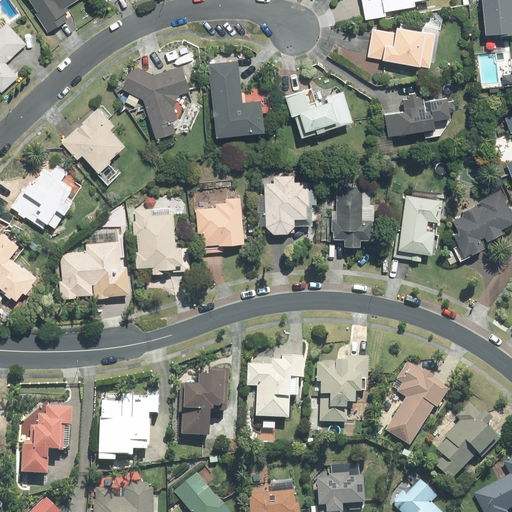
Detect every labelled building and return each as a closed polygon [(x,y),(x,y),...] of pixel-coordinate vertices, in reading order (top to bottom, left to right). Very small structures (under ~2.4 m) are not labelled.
[(47,32),(67,19),(63,13),(69,9),(66,6),(74,0),(28,0),(36,11),(34,13),(47,32)] [(413,1),(418,0),(362,0),(365,18),(384,15),(384,10),(414,5),(413,1)] [(483,0),(484,6),(480,7),(481,19),(511,16),(511,12),(510,0),(483,0)] [(0,91),(0,92),(18,76),(5,62),(25,43),(5,21),(0,25),(0,91)] [(367,57),(428,68),(435,33),(394,26),(393,33),(372,29),(367,57)] [(500,41),(487,40),(486,55),(498,56),(500,41)] [(207,63),(213,135),(261,131),(259,99),(240,101),(237,60),(207,63)] [(153,74),(133,64),(121,88),(143,99),(153,136),(173,130),(172,127),(176,125),(189,102),(185,91),(189,90),(181,65),(153,74)] [(298,135),(350,119),(341,90),(325,95),(326,99),(315,103),(314,100),(308,102),(304,89),(284,95),(289,114),(292,114),(298,135)] [(424,100),(423,95),(401,98),(404,110),(383,114),(386,135),(422,129),(422,131),(433,129),(432,127),(431,118),(448,115),(448,112),(454,111),(453,101),(446,102),(445,96),(424,100)] [(122,103),(116,108),(119,111),(125,106),(122,103)] [(97,108),(60,142),(82,165),(86,162),(105,181),(115,172),(106,162),(107,161),(106,160),(122,144),(108,129),(113,125),(97,108)] [(291,149),(281,149),(281,159),(292,158),(291,149)] [(60,180),(66,171),(57,165),(51,174),(43,170),(33,185),(28,182),(12,207),(18,211),(17,213),(24,217),(25,215),(42,226),(45,221),(54,227),(71,201),(65,197),(71,187),(60,180)] [(272,182),(261,182),(262,225),(262,232),(292,231),(292,217),(302,216),(302,205),(306,205),(305,181),(292,181),(292,174),(271,175),(272,182)] [(326,240),(369,241),(369,218),(359,217),(360,185),(334,184),(333,213),(326,213),(326,240)] [(511,222),(511,214),(500,190),(479,201),(481,206),(478,207),(476,204),(461,211),(463,215),(452,221),(457,231),(452,234),(462,255),(469,252),(482,246),(480,242),(501,232),(499,228),(511,222)] [(392,256),(418,260),(420,252),(428,253),(433,221),(437,221),(441,200),(404,195),(398,233),(395,232),(392,256)] [(198,253),(222,251),(221,243),(242,242),(238,197),(224,198),(224,202),(214,202),(214,206),(194,208),(198,253)] [(150,214),(150,207),(133,208),(134,220),(131,220),(132,234),(135,234),(136,250),(133,250),(134,267),(149,266),(150,272),(161,271),(160,267),(166,266),(167,271),(188,269),(186,246),(178,247),(178,244),(174,245),(171,212),(150,214)] [(1,232),(0,233),(0,288),(13,298),(19,290),(23,293),(30,284),(29,282),(34,276),(21,266),(20,267),(8,257),(17,245),(1,232)] [(106,294),(127,292),(124,265),(118,266),(116,240),(85,243),(86,251),(59,253),(62,280),(58,280),(59,297),(62,297),(62,298),(75,297),(75,295),(91,294),(92,297),(106,295),(106,294)] [(255,417),(287,419),(289,396),(298,396),(299,378),(302,378),(303,357),(282,355),(282,360),(272,359),(272,365),(249,363),(247,386),(257,387),(255,417)] [(319,422),(346,423),(347,408),(351,409),(351,404),(353,404),(353,392),(359,392),(359,391),(364,391),(364,379),(367,380),(368,357),(346,356),(345,360),(334,360),(334,362),(322,361),(322,362),(317,362),(316,393),(320,393),(319,422)] [(422,371),(407,361),(396,379),(402,383),(397,391),(406,397),(384,430),(409,446),(434,406),(436,408),(449,388),(432,377),(434,375),(423,368),(422,371)] [(222,411),(226,406),(229,369),(209,368),(209,372),(205,372),(205,375),(197,374),(196,385),(181,384),(179,413),(183,414),(182,435),(206,437),(208,410),(222,411)] [(96,454),(128,456),(128,449),(142,450),(143,446),(144,446),(145,428),(144,428),(145,413),(155,414),(155,397),(131,396),(131,393),(119,392),(119,402),(98,401),(96,454)] [(449,482),(476,454),(481,459),(501,438),(486,424),(490,420),(482,412),(480,414),(469,403),(455,417),(459,422),(444,437),(446,439),(436,450),(441,456),(432,465),(449,482)] [(71,425),(72,407),(46,406),(46,414),(38,414),(37,426),(30,426),(30,440),(24,440),(24,445),(21,445),(20,473),(45,474),(45,460),(44,460),(44,450),(61,451),(63,425),(71,425)] [(352,437),(362,436),(361,428),(351,429),(352,437)] [(400,453),(407,457),(410,452),(403,449),(400,453)] [(509,475),(473,494),(482,511),(506,511),(511,507),(511,457),(503,463),(509,475)] [(228,511),(216,496),(215,497),(197,472),(173,490),(190,511),(228,511)] [(346,478),(346,474),(326,475),(326,479),(314,480),(316,508),(317,508),(317,511),(341,511),(341,506),(347,511),(357,510),(362,504),(361,477),(346,478)] [(441,511),(431,502),(437,497),(420,480),(405,495),(402,491),(391,502),(400,511),(441,511)] [(151,511),(152,489),(147,483),(130,482),(123,489),(123,491),(113,490),(113,488),(96,488),(95,500),(93,500),(92,511),(151,511)] [(292,491),(247,494),(248,511),(296,511),(296,504),(293,504),(292,491)] [(47,497),(31,511),(60,511),(61,511),(47,497)]
